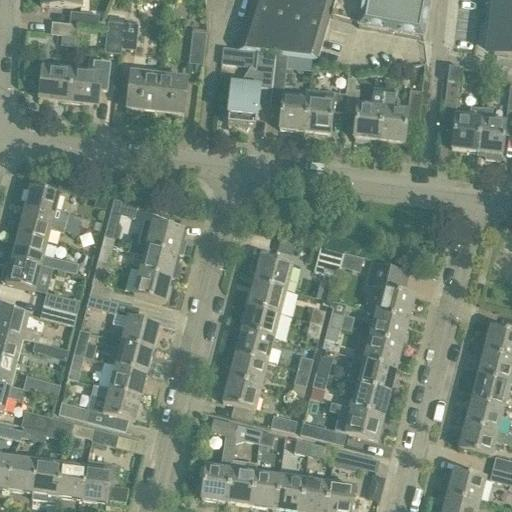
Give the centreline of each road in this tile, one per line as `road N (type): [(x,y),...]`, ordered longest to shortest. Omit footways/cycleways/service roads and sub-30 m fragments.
road 1 (residential): [(145,511),(236,173)]
road 2 (residential): [(398,511),(484,203)]
road 3 (residential): [(484,203),(236,173)]
road 4 (residential): [(236,173),(0,139)]
